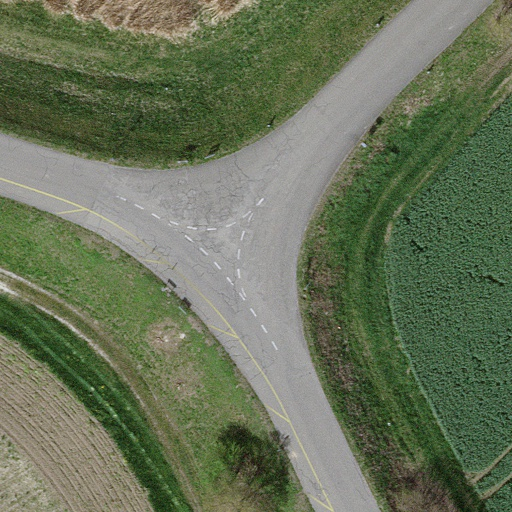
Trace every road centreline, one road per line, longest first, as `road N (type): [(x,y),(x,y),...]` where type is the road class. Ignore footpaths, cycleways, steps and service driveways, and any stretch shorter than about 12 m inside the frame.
road 1 (unclassified): [(455,0),(205,263)]
road 2 (track): [(0,277),(67,315),(137,383),(204,511)]
road 3 (unclassified): [(205,263),(272,357),(348,511)]
road 4 (residential): [(205,263),(113,203),(0,165)]
